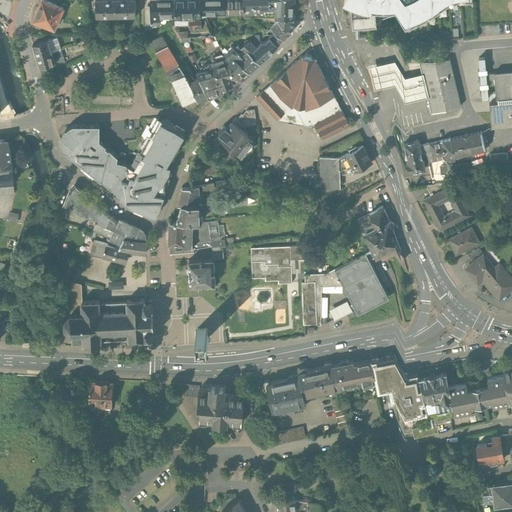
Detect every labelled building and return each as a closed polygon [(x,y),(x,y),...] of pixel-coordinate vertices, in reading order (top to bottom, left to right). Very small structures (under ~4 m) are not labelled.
[(366,0),(348,0),(347,8),(344,15),(343,17),(349,20),(351,44),(375,42),(375,37),(380,36),(384,35),(388,33),(392,32),(396,32),(400,32),(406,31),(410,30),(414,28),(417,26),(417,23),(423,21),(428,18),(432,16),(438,12),(442,9),(445,7),(447,5),(450,4),(453,3),(457,2),(461,1),(465,1),(468,1),(473,2),(472,0),(400,0),(400,1),(396,2),(391,3),(388,3),(383,3),(378,2),(373,2),(372,1),(366,0)] [(511,0),(482,0),(485,26),(511,23),(511,0)] [(278,36),(292,36),(293,13),(242,14),(242,30),(242,35),(278,36)] [(203,34),(216,34),(216,30),(223,30),(223,14),(198,15),(198,35),(203,34)] [(223,30),(242,30),(242,14),(223,14),(223,30)] [(157,33),(173,32),(172,15),(148,16),(149,41),(158,41),(157,33)] [(173,32),(173,43),(181,41),(180,35),(190,35),(198,35),(198,15),(172,15),(173,32)] [(113,35),(113,16),(93,17),(93,35),(97,35),(97,38),(103,38),(103,35),(113,35)] [(133,16),(113,16),(113,35),(134,34),(133,16)] [(54,41),(55,41),(56,41),(57,41),(58,41),(58,40),(59,40),(59,39),(59,38),(59,37),(59,36),(58,36),(58,35),(57,35),(60,28),(60,27),(60,26),(59,25),(42,18),(40,18),(38,18),(30,38),(31,39),(32,40),(50,48),(51,48),(52,47),(54,41)] [(195,47),(175,54),(177,57),(211,55),(213,54),(203,34),(198,35),(190,35),(195,47)] [(195,47),(190,35),(180,35),(181,41),(173,43),(170,44),(175,54),(195,47)] [(283,57),(291,49),(292,36),(278,36),(270,45),(271,46),(283,57)] [(268,56),(276,64),(283,57),(271,46),(265,51),(266,53),(270,54),(267,56),(268,56)] [(170,100),(182,95),(177,86),(159,54),(148,61),(170,100)] [(264,60),(258,61),(258,62),(253,67),(248,73),(257,82),(276,64),(268,56),(264,60)] [(428,96),(432,113),(460,106),(450,59),(420,61),(422,73),(428,96)] [(45,60),(29,65),(36,88),(52,84),(47,68),(49,67),(49,64),(46,65),(45,60)] [(235,80),(247,93),(257,82),(248,73),(253,67),(246,60),(236,69),(241,75),(235,80)] [(223,77),(222,77),(228,87),(231,92),(239,100),(247,93),(235,80),(241,75),(236,69),(233,67),(223,77)] [(489,102),(491,128),(511,126),(511,71),(494,73),(496,98),(498,98),(498,101),(489,102)] [(284,132),(285,134),(294,136),(296,135),(302,147),(308,148),(313,146),(319,158),(325,159),(348,147),(313,78),(312,78),(311,77),(309,74),(307,74),(305,73),(301,76),(300,75),(255,118),(275,140),(284,132)] [(397,79),(367,86),(373,109),(402,103),(428,96),(422,73),(397,79)] [(210,81),(211,84),(212,88),(214,94),(216,103),(219,111),(228,108),(227,105),(233,104),(233,102),(239,100),(231,92),(228,87),(222,77),(210,81)] [(183,83),(177,86),(182,95),(187,103),(191,101),(190,98),(183,83)] [(203,90),(195,93),(198,99),(202,107),(206,119),(220,114),(219,111),(216,103),(214,94),(212,88),(211,84),(202,87),(202,88),(203,88),(203,90)] [(174,109),(181,124),(194,118),(191,111),(187,103),(182,95),(170,100),(174,109)] [(191,101),(187,103),(191,111),(194,118),(196,122),(206,119),(202,107),(198,99),(191,101)] [(251,130),(244,132),(241,136),(239,135),(235,140),(234,139),(230,144),(241,152),(244,148),(254,147),(251,130)] [(451,139),(455,156),(485,150),(480,132),(451,139)] [(183,153),(160,140),(157,139),(150,151),(151,151),(140,171),(137,169),(132,178),(131,177),(130,186),(129,187),(124,184),(126,195),(128,197),(126,202),(128,212),(147,220),(149,213),(162,215),(163,209),(157,208),(158,201),(165,202),(167,191),(168,191),(170,184),(164,183),(162,183),(171,168),(173,164),(176,165),(183,153)] [(455,159),(455,156),(451,139),(440,141),(445,158),(449,157),(450,160),(455,159)] [(419,148),(418,141),(403,144),(407,164),(402,165),(404,174),(424,170),(421,154),(419,148)] [(433,161),(445,158),(440,141),(423,145),(424,147),(425,153),(431,152),(433,161)] [(223,148),(215,153),(220,157),(217,160),(238,178),(251,163),(244,158),(246,156),(241,152),(230,144),(225,150),(223,148)] [(106,170),(97,163),(97,145),(70,145),(67,146),(65,148),(63,150),(63,156),(60,156),(59,160),(59,164),(61,169),(63,172),(66,175),(98,202),(106,170)] [(506,165),(506,154),(488,156),(489,167),(506,165)] [(7,187),(10,187),(8,172),(3,173),(2,168),(4,168),(2,159),(0,159),(0,204),(9,204),(11,204),(10,195),(8,195),(7,187)] [(440,168),(440,175),(472,172),(471,165),(440,168)] [(344,177),(338,180),(338,181),(337,181),(338,198),(352,194),(370,185),(361,167),(343,176),(344,177)] [(149,213),(147,220),(128,212),(126,202),(128,197),(126,195),(124,184),(123,174),(116,175),(116,177),(115,177),(111,174),(106,172),(107,171),(106,170),(98,202),(99,202),(99,200),(108,202),(106,207),(116,209),(115,212),(117,213),(120,213),(119,217),(132,228),(154,236),(162,215),(149,213)] [(337,180),(317,179),(318,212),(323,212),(325,220),(338,217),(338,198),(337,181),(337,180)] [(441,184),(426,186),(429,193),(432,192),(433,194),(444,189),(441,184)] [(426,198),(423,199),(439,230),(469,215),(460,197),(451,202),(455,210),(444,216),(438,204),(449,198),(444,189),(433,194),(432,192),(429,193),(425,196),(426,198)] [(196,212),(199,213),(218,210),(217,203),(196,207),(196,212)] [(0,204),(0,216),(10,216),(9,204),(0,204)] [(115,244),(70,207),(61,228),(112,252),(115,244)] [(179,226),(196,226),(196,212),(196,207),(181,209),(180,209),(175,226),(179,226)] [(206,229),(208,231),(245,225),(244,218),(205,224),(206,229)] [(179,226),(174,243),(182,243),(190,243),(198,243),(198,240),(200,240),(200,232),(198,232),(197,226),(196,226),(179,226)] [(471,227),(448,238),(456,253),(479,242),(471,227)] [(389,242),(388,242),(381,228),(371,233),(373,236),(369,238),(372,245),(363,249),(365,252),(363,254),(371,270),(364,274),(368,280),(399,265),(398,263),(399,262),(399,261),(400,261),(400,260),(400,259),(399,258),(398,257),(397,256),(396,256),(395,256),(391,249),(392,248),(393,247),(393,246),(393,245),(392,244),(391,243),(390,243),(389,242)] [(214,233),(215,240),(223,239),(223,232),(214,233)] [(356,241),(363,254),(365,252),(363,249),(372,245),(369,238),(373,236),(371,233),(356,241)] [(138,251),(136,250),(117,241),(115,244),(112,252),(108,259),(107,261),(119,265),(122,260),(142,263),(142,255),(141,253),(140,252),(138,251)] [(199,243),(198,243),(190,243),(193,270),(210,267),(222,266),(223,265),(222,260),(210,261),(210,260),(218,259),(217,257),(222,257),(221,246),(216,246),(215,242),(199,244),(199,243)] [(181,246),(182,243),(174,243),(168,243),(167,262),(168,262),(168,264),(181,265),(181,263),(189,263),(189,246),(181,246)] [(479,248),(467,254),(473,262),(483,253),(479,248)] [(487,262),(490,260),(483,253),(473,262),(466,268),(478,283),(482,279),(497,296),(504,290),(506,292),(511,287),(511,282),(508,278),(510,276),(508,274),(499,264),(495,267),(493,269),(487,262)] [(107,261),(108,259),(93,254),(92,259),(106,264),(107,261)] [(122,260),(119,265),(117,270),(121,270),(127,272),(126,272),(143,275),(145,263),(142,263),(122,260)] [(495,267),(490,260),(487,262),(493,269),(495,267)] [(119,265),(107,261),(106,264),(105,267),(117,270),(119,265)] [(103,266),(90,262),(87,277),(100,279),(100,278),(100,277),(103,266)] [(124,283),(126,272),(127,272),(121,270),(117,270),(105,267),(103,266),(100,277),(113,280),(124,283)] [(168,269),(168,276),(192,274),(191,270),(190,266),(168,269)] [(210,267),(211,280),(212,280),(223,279),(222,266),(210,267)] [(263,302),(276,301),(276,305),(290,304),(289,284),(292,284),(291,280),(303,280),(302,267),(249,269),(250,299),(263,298),(263,302)] [(364,274),(324,294),(303,295),(304,302),(300,302),(302,346),(320,345),(320,308),(343,307),(357,334),(387,318),(368,280),(364,274)] [(205,281),(187,282),(188,307),(194,306),(194,310),(213,309),(212,305),(213,305),(212,280),(211,280),(209,281),(208,278),(205,279),(205,281)] [(504,290),(497,296),(499,298),(506,292),(504,290)] [(79,306),(67,303),(68,335),(67,335),(67,336),(61,342),(61,350),(67,356),(68,356),(69,367),(98,366),(98,363),(125,362),(126,363),(144,363),(144,361),(150,361),(150,353),(151,352),(150,331),(149,331),(148,322),(142,323),(142,321),(124,322),(124,324),(97,325),(97,323),(80,323),(79,306)] [(345,322),(327,331),(333,342),(350,333),(345,322)] [(195,351),(194,353),(194,355),(195,357),(195,359),(195,361),(194,363),(196,364),(197,363),(199,363),(201,363),(202,363),(205,363),(206,362),(206,360),(205,359),(205,358),(205,355),(205,354),(206,352),(204,351),(203,352),(201,352),(199,352),(198,352),(196,352),(195,351)] [(487,379),(488,385),(492,403),(493,408),(510,404),(509,401),(511,400),(511,368),(511,369),(511,370),(503,372),(504,376),(487,379)] [(432,421),(455,416),(455,414),(449,386),(446,373),(420,378),(418,378),(417,374),(407,376),(407,374),(404,375),(412,416),(426,414),(429,424),(411,428),(414,438),(438,433),(436,422),(433,423),(432,421)] [(412,416),(404,375),(371,382),(375,403),(377,413),(388,411),(390,421),(412,416)] [(330,387),(339,408),(360,403),(360,406),(375,403),(371,382),(351,385),(351,382),(330,386),(330,387)] [(466,383),(449,386),(455,414),(472,411),(471,407),(486,404),(482,386),(467,389),(466,383)] [(488,385),(482,386),(486,404),(488,404),(492,403),(488,385)] [(302,418),(340,410),(339,408),(330,387),(297,395),(298,398),(302,418)] [(298,398),(264,405),(268,422),(270,432),(303,425),(302,418),(298,398)] [(109,405),(87,405),(86,429),(96,430),(95,436),(107,436),(107,430),(109,430),(109,405)] [(197,409),(174,407),(173,417),(195,419),(196,411),(197,411),(197,409)] [(196,443),(210,444),(210,445),(225,447),(225,445),(239,446),(241,418),(227,417),(227,418),(222,418),(223,409),(207,408),(207,412),(197,411),(196,411),(195,419),(194,430),(197,431),(196,443)] [(341,420),(330,423),(338,451),(349,448),(341,420)] [(270,432),(268,422),(262,424),(264,434),(270,432)] [(504,454),(501,436),(500,434),(492,436),(492,441),(476,443),(479,464),(490,463),(490,465),(497,464),(496,462),(505,460),(504,454)] [(511,454),(509,436),(509,435),(501,436),(504,454),(511,454)] [(300,449),(271,456),(274,468),(303,461),(300,449)] [(511,481),(510,482),(510,480),(493,482),(493,483),(489,484),(489,494),(483,494),(483,500),(486,500),(486,501),(490,501),(490,503),(493,503),(493,504),(496,504),(496,506),(511,504),(511,503),(511,502),(511,481)]
